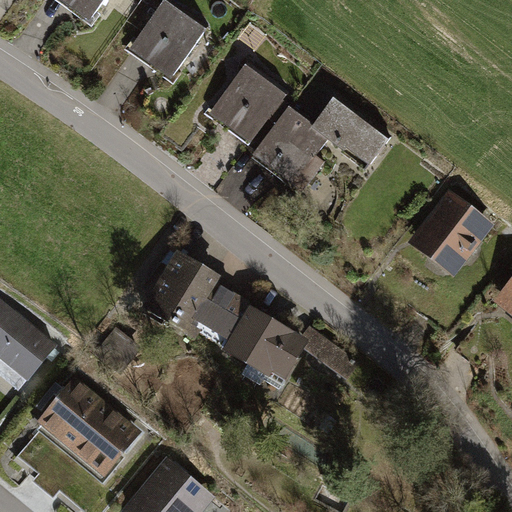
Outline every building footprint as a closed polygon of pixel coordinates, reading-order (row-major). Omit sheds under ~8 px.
[(66,0),(93,18),(105,0),(66,0)] [(169,0),(165,0),(133,47),(174,76),(208,27),(169,0)] [(213,111),(253,140),(268,119),(277,126),(291,106),(283,99),(289,92),(249,62),(213,111)] [(277,126),(268,119),(253,140),(261,147),(256,153),(305,188),(324,162),(316,156),(332,136),(336,139),(335,140),(340,145),(342,143),(347,147),(347,146),(353,146),(374,161),(390,138),(336,98),(318,123),(293,104),(291,106),(277,126)] [(451,201),(419,243),(451,268),(484,226),(451,201)] [(180,257),(148,310),(194,338),(204,321),(236,340),(232,345),(226,341),(222,348),(228,352),(229,351),(249,364),(243,374),(260,385),(266,375),(283,386),(298,360),(295,358),(302,346),(345,378),(355,362),(311,330),(302,343),(245,309),(248,304),(212,283),(215,277),(180,257)] [(0,302),(0,356),(28,380),(54,348),(0,302)] [(498,343),(476,326),(457,349),(479,366),(498,343)] [(107,341),(97,354),(117,370),(137,346),(124,336),(114,348),(107,341)] [(135,434),(76,385),(44,423),(92,463),(106,445),(118,455),(135,434)] [(169,468),(132,511),(193,511),(205,498),(169,468)]
